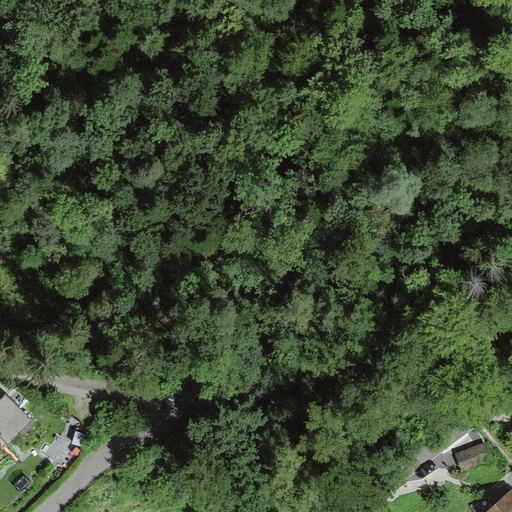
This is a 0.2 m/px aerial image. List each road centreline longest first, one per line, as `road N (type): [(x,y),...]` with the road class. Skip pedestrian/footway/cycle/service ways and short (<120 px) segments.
road 1 (residential): [(511,320),(183,407)]
road 2 (residential): [(346,511),(511,390)]
road 3 (residential): [(183,407),(0,366)]
road 4 (residential): [(183,407),(116,448),(48,511)]
